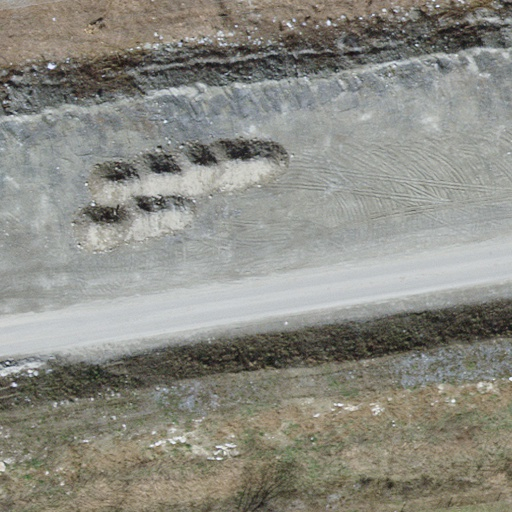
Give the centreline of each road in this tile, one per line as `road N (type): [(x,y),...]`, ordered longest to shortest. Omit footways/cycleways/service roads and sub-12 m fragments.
road 1 (motorway): [(511,97),(0,177)]
road 2 (motorway): [(0,312),(511,236)]
